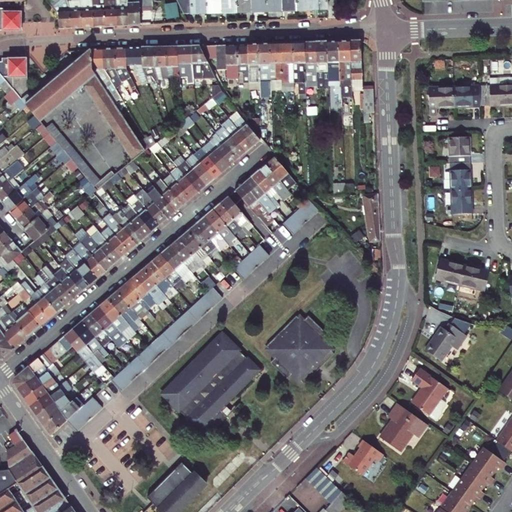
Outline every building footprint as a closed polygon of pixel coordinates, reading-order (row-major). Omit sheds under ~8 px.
[(66,0),(62,0),(53,7),(60,16),(61,29),(73,28),(72,10),(68,3),(66,0)] [(84,28),(95,27),(93,0),(88,0),(89,2),(87,2),(87,10),(83,10),(84,28)] [(93,0),(95,27),(106,27),(105,5),(100,5),(99,0),(93,0)] [(104,0),(105,5),(106,27),(119,26),(118,2),(117,0),(104,0)] [(118,2),(119,26),(130,26),(128,0),(122,0),(122,2),(118,2)] [(128,0),(130,26),(142,25),(141,11),(150,10),(149,0),(128,0)] [(181,0),(188,13),(210,12),(210,0),(181,0)] [(225,12),(224,0),(210,0),(210,12),(225,12)] [(224,0),(225,12),(241,11),(240,0),(224,0)] [(240,0),(241,11),(255,10),(255,0),(240,0)] [(270,0),(255,0),(255,10),(271,10),(270,0)] [(286,9),(285,0),(270,0),(271,10),(286,9)] [(301,9),(300,0),(285,0),(286,9),(301,9)] [(300,0),(301,9),(316,8),(315,0),(300,0)] [(330,0),(315,0),(316,8),(330,8),(330,0)] [(180,16),(179,1),(166,2),(168,17),(180,16)] [(72,10),(73,28),(84,28),(83,10),(83,2),(68,3),(72,10)] [(0,31),(23,31),(22,12),(4,13),(4,9),(0,9),(0,31)] [(354,40),(343,41),(344,81),(344,85),(356,85),(356,80),(354,40)] [(365,40),(354,40),(356,80),(367,79),(365,40)] [(320,41),(309,42),(310,81),(317,81),(316,63),(321,63),(320,41)] [(333,62),(332,41),(320,41),(321,63),(333,62)] [(343,41),(332,41),(333,62),(333,81),(344,81),(343,41)] [(298,83),(297,42),(285,43),(287,86),(287,91),(299,91),(298,83)] [(310,81),(309,42),(297,42),(298,83),(303,82),(303,88),(311,88),(310,81)] [(275,87),(274,43),(263,44),(265,81),(265,87),(265,91),(275,91),(275,87)] [(285,43),(274,43),(275,87),(287,86),(285,43)] [(241,44),(207,46),(214,58),(222,58),(222,69),(232,69),(232,78),(243,78),(242,72),(241,44)] [(254,81),(252,44),(241,44),(242,72),(247,72),(248,82),(254,81)] [(265,81),(263,44),(252,44),(254,81),(265,81)] [(171,78),(170,46),(159,47),(159,78),(171,78)] [(182,46),(170,46),(171,78),(183,78),(183,75),(182,46)] [(196,46),(182,46),(183,75),(197,75),(196,63),(196,46)] [(204,46),(196,46),(196,63),(197,75),(197,78),(221,78),(204,46)] [(130,47),(118,48),(119,67),(124,78),(127,82),(131,81),(134,89),(137,88),(131,66),(131,64),(130,47)] [(146,47),(130,47),(131,64),(145,65),(146,47)] [(159,47),(146,47),(145,65),(147,73),(148,82),(159,82),(159,78),(159,47)] [(107,68),(107,48),(96,49),(97,69),(100,75),(103,78),(113,78),(107,68)] [(119,67),(118,48),(107,48),(107,68),(113,78),(124,78),(119,67)] [(31,58),(8,59),(8,62),(0,62),(0,67),(10,79),(45,121),(87,85),(100,75),(97,69),(96,49),(83,50),(84,59),(36,99),(32,95),(31,58)] [(333,81),(333,62),(321,63),(321,71),(328,71),(329,81),(333,81)] [(0,87),(10,79),(0,67),(0,87)] [(485,102),(511,101),(511,73),(501,74),(501,81),(492,82),(485,82),(485,102)] [(115,98),(109,89),(103,78),(100,75),(87,85),(106,114),(119,104),(115,98)] [(356,80),(356,85),(356,95),(367,95),(367,79),(356,80)] [(434,103),(459,102),(459,82),(433,83),(434,103)] [(459,102),(485,102),(485,82),(459,82),(459,102)] [(116,85),(109,89),(115,98),(122,94),(116,85)] [(378,112),(377,86),(369,86),(369,105),(367,105),(368,122),(372,122),(372,112),(378,112)] [(10,87),(6,97),(14,100),(18,90),(10,87)] [(233,99),(226,91),(217,98),(224,106),(233,99)] [(106,114),(136,159),(148,149),(119,104),(106,114)] [(236,122),(255,146),(263,140),(241,111),(232,118),(236,122)] [(191,116),(187,120),(184,122),(188,128),(196,122),(191,116)] [(188,128),(184,122),(175,128),(181,134),(188,128)] [(236,122),(228,129),(248,152),(255,146),(236,122)] [(275,125),(264,125),(265,137),(275,150),(275,125)] [(228,129),(220,135),(240,159),(248,152),(228,129)] [(209,139),(213,144),(232,166),(240,159),(220,135),(217,132),(209,139)] [(472,135),(451,136),(452,160),(473,159),(472,135)] [(151,147),(155,152),(163,145),(159,141),(151,147)] [(0,159),(12,150),(7,144),(0,150),(0,159)] [(213,144),(206,150),(224,172),(232,166),(213,144)] [(68,148),(62,153),(70,162),(76,157),(68,148)] [(206,150),(198,157),(217,179),(224,172),(206,150)] [(17,156),(13,151),(5,158),(8,163),(17,156)] [(217,179),(198,157),(191,163),(209,185),(217,179)] [(298,182),(277,157),(271,162),(292,187),(298,182)] [(473,159),(452,160),(453,186),(474,186),(473,159)] [(33,161),(15,176),(18,180),(36,165),(33,161)] [(271,162),(263,169),(282,192),(286,197),(294,190),(292,187),(271,162)] [(209,185),(191,163),(183,170),(201,192),(209,185)] [(201,192),(183,170),(180,167),(172,174),(175,177),(193,199),(201,192)] [(263,169),(255,176),(280,204),(280,205),(283,202),(278,195),(282,192),(263,169)] [(115,170),(98,184),(101,187),(118,173),(115,170)] [(0,174),(0,189),(10,180),(3,172),(0,174)] [(18,189),(5,200),(12,209),(31,193),(35,190),(30,184),(40,176),(37,173),(18,189)] [(90,193),(97,189),(87,175),(81,179),(90,193)] [(255,176),(247,183),(271,211),(280,204),(255,176)] [(193,199),(175,177),(167,183),(186,205),(193,199)] [(0,189),(0,194),(5,200),(18,189),(10,180),(0,189)] [(346,182),(336,183),(336,194),(346,193),(346,182)] [(160,189),(165,196),(178,211),(186,205),(167,183),(160,189)] [(271,211),(247,183),(240,189),(269,223),(276,217),(271,211)] [(474,186),(453,186),(454,211),(475,210),(474,186)] [(32,206),(19,217),(26,226),(39,215),(44,211),(50,206),(50,205),(46,201),(56,193),(53,189),(32,206)] [(35,198),(31,193),(12,209),(19,217),(32,206),(29,203),(35,198)] [(384,236),(382,194),(368,196),(374,237),(384,236)] [(146,204),(150,209),(163,225),(171,218),(158,203),(151,195),(143,202),(146,204)] [(232,195),(224,202),(244,225),(252,235),(256,232),(253,228),(246,221),(250,217),(232,195)] [(165,196),(158,203),(171,218),(178,211),(165,196)] [(312,198),(306,203),(316,214),(322,209),(312,198)] [(224,202),(217,208),(236,231),(244,225),(224,202)] [(306,203),(301,208),(311,219),(316,214),(306,203)] [(138,211),(142,216),(150,209),(146,204),(138,211)] [(53,209),(50,206),(44,211),(47,215),(53,209)] [(217,208),(208,215),(231,242),(239,235),(236,231),(217,208)] [(301,208),(296,213),(306,224),(311,219),(301,208)] [(136,209),(129,216),(134,223),(142,216),(138,211),(136,209)] [(163,225),(150,209),(142,216),(155,231),(163,225)] [(104,218),(112,227),(132,251),(140,244),(116,216),(112,211),(104,218)] [(119,213),(116,216),(140,244),(148,238),(134,223),(129,216),(125,220),(119,213)] [(296,213),(291,217),(301,228),(306,224),(296,213)] [(39,215),(26,226),(37,239),(39,237),(47,231),(50,228),(39,215)] [(208,215),(200,223),(224,251),(233,244),(231,242),(208,215)] [(142,216),(134,223),(148,238),(155,231),(142,216)] [(257,225),(250,217),(246,221),(253,228),(257,225)] [(291,217),(286,222),(296,233),(301,228),(291,217)] [(200,223),(191,230),(209,252),(215,259),(224,251),(200,223)] [(50,228),(47,231),(50,234),(58,227),(55,224),(50,228)] [(125,257),(105,233),(98,225),(90,232),(91,233),(117,264),(125,257)] [(132,251),(112,227),(105,233),(125,257),(132,251)] [(5,229),(0,233),(0,247),(13,237),(5,229)] [(191,230),(182,238),(200,259),(209,252),(191,230)] [(47,231),(39,237),(43,242),(51,236),(50,234),(47,231)] [(96,255),(110,270),(117,264),(91,233),(83,240),(85,241),(96,255)] [(13,237),(0,247),(0,248),(4,253),(0,256),(0,262),(4,267),(15,258),(24,250),(13,237)] [(72,244),(76,249),(85,241),(83,240),(81,237),(72,244)] [(200,259),(182,238),(173,245),(194,270),(203,263),(200,259)] [(78,251),(88,262),(96,255),(85,241),(76,249),(78,251)] [(385,254),(384,243),(376,244),(377,255),(385,254)] [(263,244),(257,249),(267,259),(273,254),(263,244)] [(194,270),(173,245),(165,253),(185,277),(194,270)] [(257,249),(252,253),(262,264),(267,259),(257,249)] [(15,258),(18,262),(27,254),(24,250),(15,258)] [(64,251),(57,258),(62,264),(69,257),(64,251)] [(70,258),(74,262),(93,285),(101,278),(88,262),(78,251),(70,258)] [(215,259),(209,252),(200,259),(203,263),(206,267),(215,259)] [(165,253),(156,260),(177,285),(185,277),(165,253)] [(252,253),(247,258),(257,268),(262,264),(252,253)] [(110,270),(96,255),(88,262),(101,278),(110,270)] [(69,257),(62,264),(66,269),(74,262),(70,258),(69,257)] [(468,263),(445,257),(440,277),(464,283),(468,263)] [(247,258),(242,263),(252,273),(257,268),(247,258)] [(156,260),(147,268),(160,284),(166,279),(174,289),(177,286),(177,285),(156,260)] [(74,262),(66,269),(85,291),(93,285),(74,262)] [(231,262),(223,269),(227,274),(236,267),(231,262)] [(242,263),(237,268),(247,278),(252,273),(242,263)] [(493,269),(468,263),(464,283),(488,289),(491,278),(493,269)] [(43,273),(69,304),(77,298),(58,276),(49,265),(41,271),(43,273)] [(169,294),(160,284),(147,268),(138,276),(160,301),(160,302),(169,294)] [(85,291),(66,269),(58,276),(77,298),(85,291)] [(221,271),(215,277),(219,282),(226,276),(221,271)] [(6,278),(13,286),(20,279),(14,272),(6,278)] [(46,286),(42,289),(61,312),(69,304),(43,273),(38,277),(46,286)] [(138,276),(129,283),(151,309),(160,301),(138,276)] [(217,286),(219,284),(213,277),(205,283),(212,291),(217,286)] [(501,280),(491,278),(488,289),(498,291),(501,280)] [(13,286),(19,293),(22,291),(26,287),(24,284),(20,279),(13,286)] [(26,287),(40,303),(53,318),(61,312),(42,289),(38,293),(28,281),(24,284),(26,287)] [(129,283),(120,290),(140,314),(145,309),(154,320),(158,317),(151,309),(129,283)] [(212,291),(211,291),(221,302),(226,297),(217,286),(212,291)] [(140,314),(120,290),(111,298),(125,314),(131,309),(137,317),(140,314)] [(211,291),(206,296),(216,306),(221,302),(211,291)] [(206,296),(201,301),(211,311),(216,306),(206,296)] [(139,331),(125,314),(111,298),(102,305),(130,339),(139,331)] [(12,312),(19,306),(15,300),(4,309),(9,314),(12,312)] [(201,301),(196,305),(205,315),(211,311),(201,301)] [(40,303),(32,310),(45,325),(53,318),(40,303)] [(102,305),(93,313),(117,341),(121,346),(130,339),(102,305)] [(196,305),(191,310),(201,320),(205,315),(196,305)] [(32,337),(45,325),(32,310),(19,321),(32,337)] [(191,310),(186,314),(196,324),(201,320),(191,310)] [(9,314),(6,317),(10,321),(15,317),(12,312),(9,314)] [(93,313),(85,321),(108,348),(117,341),(93,313)] [(275,360),(287,372),(330,329),(314,313),(310,317),(308,319),(302,314),(302,313),(272,343),(273,344),(282,353),(279,356),(275,360)] [(186,314),(181,319),(190,329),(196,324),(186,314)] [(181,319),(176,323),(185,334),(190,329),(181,319)] [(32,337),(19,321),(12,327),(24,343),(32,337)] [(85,321),(77,327),(96,351),(101,347),(107,355),(111,352),(108,348),(85,321)] [(447,327),(444,325),(428,348),(444,360),(455,345),(460,348),(470,334),(451,322),(447,327)] [(176,323),(171,328),(180,338),(185,334),(176,323)] [(10,332),(8,333),(2,339),(6,344),(0,349),(0,357),(0,358),(6,359),(24,343),(12,327),(10,329),(8,330),(10,332)] [(96,351),(77,327),(68,334),(77,345),(102,375),(111,368),(96,351)] [(171,328),(166,333),(175,343),(180,338),(171,328)] [(330,329),(287,372),(291,376),(295,372),(297,369),(307,379),(309,381),(319,370),(317,368),(325,360),(327,363),(339,351),(337,349),(332,344),(334,342),(338,337),(330,329)] [(2,339),(8,333),(6,330),(0,335),(0,349),(6,344),(2,339)] [(226,331),(167,391),(193,417),(187,423),(190,426),(193,428),(196,429),(199,430),(203,431),(206,431),(210,430),(213,429),(216,427),(219,426),(222,423),(232,413),(227,408),(231,404),(228,402),(263,367),(226,331)] [(166,333),(161,337),(170,347),(175,343),(166,333)] [(77,345),(68,334),(62,339),(71,350),(77,345)] [(161,337),(156,342),(165,352),(170,347),(161,337)] [(62,339),(57,344),(66,354),(71,350),(62,339)] [(156,342),(151,346),(160,357),(165,352),(156,342)] [(57,344),(52,348),(61,358),(66,354),(57,344)] [(270,347),(279,356),(282,353),(273,344),(270,347)] [(151,346),(145,351),(155,361),(160,357),(151,346)] [(61,358),(52,348),(47,353),(55,363),(61,358)] [(145,351),(140,355),(150,366),(155,361),(145,351)] [(55,363),(47,353),(42,357),(50,367),(55,363)] [(140,355),(135,360),(145,371),(150,366),(140,355)] [(17,382),(21,388),(39,375),(50,367),(42,357),(18,378),(17,382)] [(135,360),(130,364),(140,375),(145,371),(135,360)] [(319,370),(327,363),(325,360),(317,368),(319,370)] [(130,364),(125,369),(135,380),(140,375),(130,364)] [(451,387),(423,367),(414,379),(425,387),(415,401),(432,414),(451,387)] [(125,369),(120,373),(130,384),(135,380),(125,369)] [(304,382),(307,379),(297,369),(295,372),(304,382)] [(21,388),(26,396),(44,383),(54,376),(51,371),(41,378),(39,375),(21,388)] [(120,373),(115,378),(124,389),(130,384),(120,373)] [(511,375),(502,389),(511,395),(511,375)] [(26,396),(33,404),(50,391),(44,383),(26,396)] [(33,404),(38,413),(66,393),(60,384),(50,391),(33,404)] [(66,393),(38,413),(46,423),(63,410),(61,407),(71,400),(66,393)] [(96,395),(91,400),(101,411),(106,406),(96,395)] [(63,410),(46,423),(53,433),(70,418),(75,414),(80,409),(85,404),(90,400),(85,396),(67,412),(67,415),(63,410)] [(90,400),(85,404),(96,415),(101,411),(91,400),(90,400)] [(429,421),(399,400),(390,413),(394,416),(381,434),(402,448),(414,430),(419,434),(429,421)] [(85,404),(80,409),(90,420),(96,415),(85,404)] [(231,404),(227,408),(232,413),(236,409),(231,404)] [(80,409),(75,414),(85,424),(90,420),(80,409)] [(75,414),(70,418),(80,430),(85,424),(75,414)] [(511,425),(501,440),(511,447),(511,421),(510,424),(511,425)] [(0,468),(11,484),(0,491),(0,511),(60,511),(74,503),(27,437),(10,449),(13,467),(0,468)] [(388,453),(365,437),(360,443),(363,445),(357,453),(352,449),(345,458),(365,472),(377,455),(383,459),(388,453)] [(488,491),(485,488),(491,481),(494,483),(498,477),(495,475),(502,465),(505,467),(510,461),(488,445),(439,511),(468,511),(481,495),(484,497),(488,491)] [(152,494),(164,506),(180,490),(199,471),(188,460),(152,494)] [(320,465),(308,476),(333,502),(345,491),(320,465)] [(0,491),(11,484),(0,468),(0,491)] [(180,511),(211,482),(200,470),(199,471),(180,490),(164,506),(169,511),(180,511)] [(291,494),(308,511),(311,511),(325,500),(305,480),(291,494)] [(331,509),(334,511),(343,511),(354,498),(346,490),(331,509)] [(80,511),(74,503),(60,511),(80,511)]
